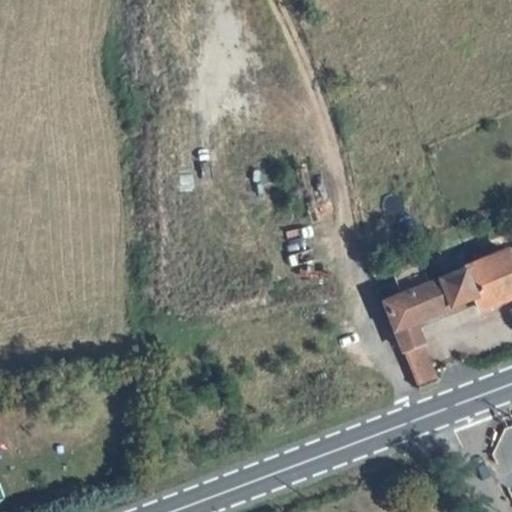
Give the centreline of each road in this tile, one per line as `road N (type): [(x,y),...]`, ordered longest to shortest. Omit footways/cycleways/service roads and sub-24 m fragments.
road 1 (track): [(434,412),(408,398),(370,307),(276,0)]
road 2 (primary): [(172,511),(434,412)]
